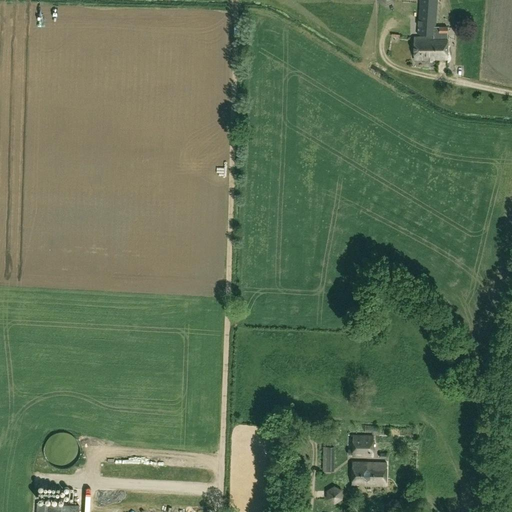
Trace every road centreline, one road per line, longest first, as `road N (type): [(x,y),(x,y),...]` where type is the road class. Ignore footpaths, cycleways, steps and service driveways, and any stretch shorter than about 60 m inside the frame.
road 1 (track): [(494,511),(499,403),(511,341)]
road 2 (track): [(105,482),(221,489),(221,511)]
